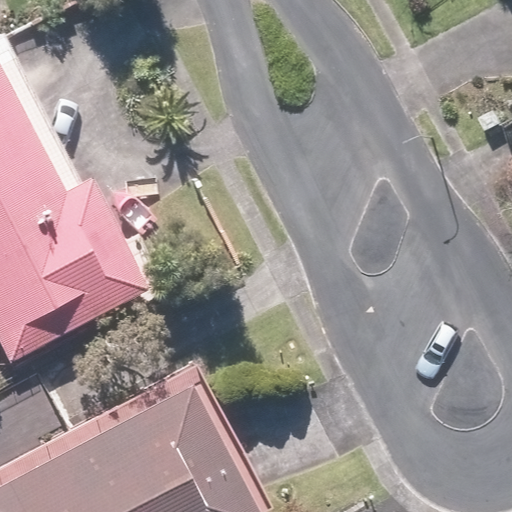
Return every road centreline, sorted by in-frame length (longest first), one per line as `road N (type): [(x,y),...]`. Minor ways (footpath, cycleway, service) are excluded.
road 1 (residential): [(511,460),(492,473),(426,431),(245,94)]
road 2 (residential): [(304,0),(511,365)]
